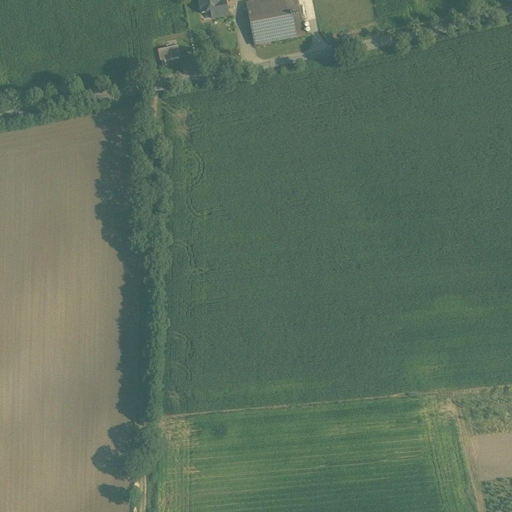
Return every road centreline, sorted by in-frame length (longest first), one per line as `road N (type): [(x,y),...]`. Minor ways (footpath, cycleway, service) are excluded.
road 1 (unclassified): [(0,117),(511,6)]
road 2 (track): [(144,511),(154,87)]
